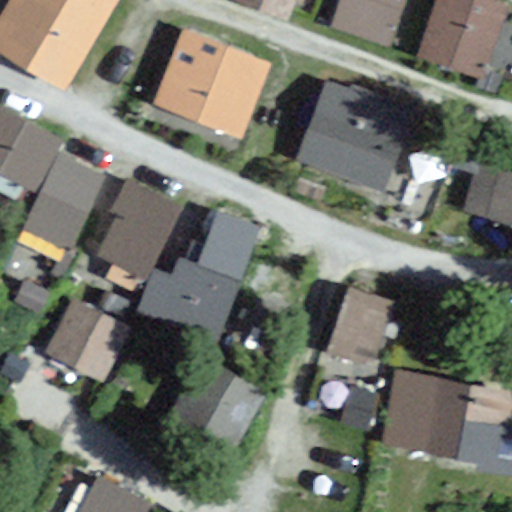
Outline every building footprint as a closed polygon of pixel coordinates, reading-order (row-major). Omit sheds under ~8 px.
[(87,0),(1,0),(0,2),(0,44),(59,79),(75,52),(62,44),(87,0)] [(286,0),(237,0),(280,16),(286,0)] [(400,0),(333,0),(326,24),(387,43),(400,0)] [(500,3),(492,0),(427,0),(411,46),(477,69),(500,3)] [(252,55),(178,29),(146,119),(220,145),(252,55)] [(401,107),(319,77),(290,155),(372,186),(401,107)] [(54,134),(0,106),(0,166),(29,181),(54,134)] [(493,160),(473,155),(459,208),(511,222),(511,154),(496,150),(493,160)] [(63,239),(91,172),(51,155),(23,222),(63,239)] [(171,203),(123,180),(92,246),(140,269),(171,203)] [(257,216),(211,198),(169,308),(215,326),(257,216)] [(303,258),(261,245),(250,278),(292,292),(303,258)] [(389,300),(344,286),(325,346),(370,360),(389,300)] [(125,322),(70,295),(43,349),(99,376),(125,322)] [(259,390),(198,353),(161,412),(223,450),(259,390)] [(511,403),(511,389),(392,369),(379,448),(501,468),(511,403)] [(89,470),(67,511),(137,511),(144,498),(89,470)] [(440,511),(446,488),(403,480),(396,511),(440,511)]
